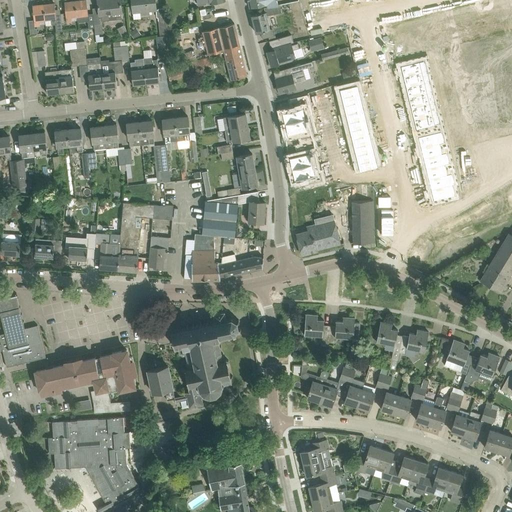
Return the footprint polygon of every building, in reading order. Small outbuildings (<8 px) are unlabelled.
[(93,13),(88,13),(86,0),(81,0),(76,1),(77,16),(77,22),(83,21),(88,21),(89,28),(95,27),(94,19),(93,13)] [(99,14),(122,12),(120,0),(97,0),(98,7),(99,14)] [(149,11),(156,10),(156,9),(155,0),(131,0),(133,13),(141,12),(141,15),(150,14),(149,11)] [(77,16),(76,1),(65,2),(67,22),(72,22),(71,17),(77,16)] [(55,3),(44,4),(45,19),(52,19),(52,24),(57,23),(55,3)] [(256,33),(261,32),(271,29),(268,16),(282,13),(280,4),(278,5),(278,3),(275,4),(268,7),(264,8),(265,11),(252,15),(256,33)] [(45,19),(44,4),(33,5),(35,26),(40,25),(39,20),(45,19)] [(94,19),(95,27),(95,34),(103,33),(101,18),(94,19)] [(166,20),(158,21),(160,36),(164,35),(164,36),(169,36),(167,20),(166,20)] [(171,20),(167,20),(169,36),(164,36),(165,54),(174,53),(171,20)] [(208,54),(224,50),(240,46),(234,23),(203,31),(208,54)] [(118,28),(122,37),(129,34),(124,25),(118,28)] [(135,39),(140,35),(135,29),(130,32),(135,39)] [(295,58),(293,51),(294,51),(293,51),(293,50),(299,48),(298,43),(292,45),(291,43),(294,42),(291,34),(279,38),(280,38),(281,45),(271,48),(272,48),(273,48),(274,50),(267,52),(271,66),(279,64),(279,62),(295,58)] [(165,54),(164,36),(164,35),(160,36),(156,36),(158,58),(166,57),(165,54)] [(314,39),(317,50),(324,48),(321,37),(314,39)] [(129,45),(129,40),(120,41),(123,61),(129,60),(128,45),(129,45)] [(123,61),(120,41),(113,42),(115,62),(123,61)] [(232,79),(247,75),(240,46),(224,50),(232,79)] [(323,59),(349,52),(347,46),(321,53),(323,59)] [(78,49),(80,65),(87,64),(85,48),(78,49)] [(71,66),(80,65),(78,49),(70,50),(71,66)] [(45,50),(38,51),(39,66),(46,65),(45,50)] [(191,61),(192,64),(171,71),(174,79),(211,68),(208,56),(191,61)] [(152,57),(144,58),(147,83),(160,81),(157,59),(152,59),(152,57)] [(147,83),(144,58),(135,59),(135,61),(131,62),(132,69),(131,69),(133,84),(147,83)] [(287,75),(275,78),(278,86),(276,87),(277,91),(279,91),(280,93),(296,88),(295,82),(306,79),(303,69),(314,65),(313,61),(285,69),(287,75)] [(403,76),(422,72),(420,61),(401,65),(403,76)] [(103,73),(102,73),(101,62),(87,63),(90,89),(104,87),(103,73)] [(104,87),(117,86),(117,85),(115,63),(110,64),(110,72),(103,73),(104,87)] [(58,70),(61,92),(74,91),(72,68),(58,70)] [(61,92),(58,70),(45,71),(48,94),(61,92)] [(351,70),(342,73),(345,80),(353,77),(351,70)] [(406,87),(425,82),(422,72),(403,76),(406,87)] [(425,82),(406,87),(409,97),(428,93),(425,82)] [(340,89),(342,97),(360,92),(358,84),(359,84),(358,83),(339,88),(339,89),(340,89)] [(360,92),(342,97),(344,105),(362,100),(360,92)] [(411,108),(430,103),(428,93),(409,97),(411,108)] [(308,106),(306,99),(293,102),(294,103),(295,103),(296,108),(295,108),(282,112),(285,123),(306,118),(303,107),(308,106)] [(362,100),(344,105),(346,113),(345,113),(365,108),(364,108),(362,100)] [(414,118),(433,114),(430,103),(411,108),(414,118)] [(365,108),(345,113),(346,113),(348,121),(366,117),(364,109),(365,109),(365,108)] [(230,122),(231,128),(248,125),(246,113),(223,117),(224,123),(230,122)] [(414,118),(416,129),(435,125),(433,114),(414,118)] [(176,117),(178,140),(190,139),(189,132),(190,132),(188,116),(176,117)] [(201,116),(194,116),(196,134),(202,134),(201,116)] [(176,117),(163,119),(164,134),(165,134),(166,142),(178,140),(176,117)] [(348,121),(350,129),(368,125),(366,117),(348,121)] [(308,129),(306,118),(285,123),(288,135),(301,132),(302,132),(303,137),(302,137),(302,138),(315,135),(313,128),(308,129)] [(140,121),(142,144),(154,143),(154,136),(154,135),(152,120),(140,121)] [(140,121),(127,123),(129,139),(130,145),(142,144),(140,121)] [(117,124),(104,125),(107,148),(114,147),(119,147),(118,140),(117,124)] [(107,148),(104,125),(91,127),(93,142),(94,142),(95,149),(100,149),(107,148)] [(231,128),(225,129),(227,142),(250,138),(248,125),(231,128)] [(370,133),(368,125),(350,129),(352,138),(370,133)] [(81,128),(68,129),(71,152),(83,151),(82,143),(83,143),(81,128)] [(62,146),(69,145),(70,152),(71,152),(68,129),(55,130),(57,146),(58,146),(59,153),(63,153),(62,146)] [(45,132),(32,133),(34,149),(41,148),(42,155),(47,154),(46,148),(47,148),(45,132)] [(418,136),(421,147),(440,143),(437,132),(418,136)] [(28,157),(35,156),(34,149),(32,133),(20,134),(21,150),(22,150),(23,157),(28,157)] [(353,145),(353,146),(372,141),(370,133),(352,138),(354,145),(353,145)] [(9,136),(0,136),(0,152),(6,152),(7,159),(11,158),(10,151),(11,151),(9,136)] [(198,159),(196,141),(189,141),(191,160),(198,159)] [(356,154),(374,149),(372,141),(373,141),(372,141),(353,146),(354,146),(356,154)] [(423,158),(442,153),(440,143),(421,147),(423,158)] [(169,170),(167,150),(167,144),(160,145),(163,171),(164,171),(169,170)] [(218,153),(233,150),(232,144),(217,146),(218,153)] [(292,168),(313,163),(310,153),(315,151),(313,144),(300,147),(301,148),(303,153),(302,153),(302,154),(289,157),(292,168)] [(160,145),(153,145),(157,177),(146,179),(146,184),(165,182),(164,171),(163,171),(160,145)] [(120,170),(127,170),(124,148),(118,149),(119,165),(120,164),(120,170)] [(131,148),(124,148),(127,170),(128,186),(133,185),(131,163),(133,163),(131,148)] [(200,149),(201,156),(209,155),(208,148),(200,149)] [(376,158),(374,149),(356,154),(358,162),(376,158)] [(233,150),(218,153),(218,154),(221,153),(222,160),(234,158),(233,150)] [(82,153),(83,168),(90,167),(89,152),(82,153)] [(95,152),(89,152),(90,167),(97,167),(96,152),(95,152)] [(255,169),(252,153),(237,156),(239,172),(255,169)] [(423,158),(426,168),(445,164),(442,153),(423,158)] [(62,171),(60,156),(53,157),(54,171),(62,171)] [(378,166),(376,158),(358,162),(360,170),(359,170),(359,171),(379,166),(378,165),(378,166)] [(26,190),(25,186),(27,186),(24,159),(23,159),(17,160),(21,191),(26,190)] [(21,191),(17,160),(10,161),(13,188),(16,187),(17,191),(21,191)] [(313,163),(292,168),(295,180),(308,177),(309,177),(310,182),(309,182),(309,183),(322,180),(320,173),(315,174),(313,163)] [(428,179),(447,174),(445,164),(426,168),(428,179)] [(258,185),(255,169),(239,172),(242,188),(258,185)] [(447,174),(428,179),(431,189),(450,185),(447,174)] [(450,185),(431,189),(434,200),(453,196),(450,185)] [(217,191),(218,198),(241,194),(240,187),(230,189),(217,191)] [(201,233),(201,235),(208,235),(235,238),(238,203),(250,202),(248,221),(254,222),(264,222),(265,201),(260,201),(258,191),(241,194),(218,198),(206,200),(201,233)] [(374,200),(373,200),(353,201),(354,243),(375,242),(374,200)] [(139,256),(141,227),(136,227),(137,216),(153,218),(155,204),(124,202),(121,243),(120,254),(139,256)] [(174,205),(167,204),(165,219),(172,219),(174,205)] [(318,249),(341,244),(334,214),(315,219),(316,224),(307,226),(308,231),(297,234),(302,254),(318,250),(318,249)] [(39,229),(40,218),(31,217),(30,228),(32,228),(37,229),(39,229)] [(100,268),(118,270),(120,254),(121,243),(111,242),(112,234),(97,232),(96,243),(102,244),(101,255),(100,268)] [(3,233),(2,243),(1,253),(20,254),(21,241),(15,241),(16,233),(3,233)] [(221,278),(217,262),(214,262),(214,250),(215,250),(215,245),(209,245),(208,235),(201,235),(201,233),(195,233),(195,239),(194,250),(192,250),(193,262),(192,262),(192,279),(221,278)] [(511,234),(510,233),(481,280),(499,291),(503,284),(505,285),(511,273),(511,234)] [(152,235),(149,266),(154,266),(154,265),(164,265),(165,248),(169,248),(169,237),(152,235)] [(36,242),(36,245),(35,255),(53,257),(54,247),(54,244),(36,242)] [(69,245),(69,248),(68,258),(87,259),(88,249),(88,246),(69,245)] [(222,262),(217,262),(221,278),(263,268),(264,257),(255,256),(237,260),(235,253),(222,256),(222,262)] [(137,271),(139,256),(120,254),(118,270),(137,271)] [(25,328),(24,326),(17,295),(18,295),(18,294),(0,298),(0,319),(2,319),(5,333),(0,334),(0,338),(7,366),(46,357),(38,325),(25,328)] [(175,397),(175,398),(177,409),(203,403),(201,397),(204,396),(204,395),(205,394),(209,396),(209,398),(210,398),(216,397),(217,396),(222,392),(222,391),(224,385),(224,384),(232,383),(228,364),(229,362),(229,360),(227,359),(225,359),(220,340),(230,338),(236,336),(237,335),(241,330),(241,328),(240,321),(239,320),(233,316),(231,316),(226,316),(225,313),(226,311),(225,310),(224,312),(214,314),(215,319),(187,325),(187,328),(171,331),(173,341),(174,345),(172,346),(172,347),(175,347),(175,349),(177,349),(176,346),(183,345),(183,346),(182,347),(180,350),(180,353),(183,355),(187,354),(188,361),(186,361),(187,368),(183,369),(184,371),(185,370),(188,385),(187,385),(187,386),(188,386),(189,391),(184,392),(185,395),(175,397)] [(304,334),(314,335),(323,335),(323,341),(329,342),(330,325),(324,325),(324,320),(317,319),(318,315),(306,314),(304,334)] [(330,325),(329,342),(335,342),(335,336),(353,338),(352,341),(358,342),(360,322),(355,322),(355,317),(343,317),(343,321),(336,321),(336,326),(330,325)] [(377,342),(394,345),(391,358),(398,360),(399,352),(403,335),(397,334),(398,330),(391,328),(392,324),(381,321),(379,331),(377,342)] [(403,335),(399,352),(405,354),(407,348),(425,351),(427,341),(429,332),(417,329),(416,334),(410,332),(409,336),(403,335)] [(439,346),(446,348),(448,341),(442,339),(439,346)] [(461,372),(466,374),(467,374),(474,356),(468,354),(470,350),(463,347),(465,343),(454,339),(444,366),(452,369),(455,361),(464,364),(461,372)] [(112,353),(113,354),(101,356),(102,360),(97,361),(96,357),(95,357),(95,358),(53,367),(53,370),(48,371),(48,368),(36,371),(40,388),(42,394),(63,389),(62,386),(95,379),(97,389),(91,390),(94,403),(95,412),(131,410),(130,401),(111,402),(108,390),(120,387),(120,389),(135,385),(127,349),(112,353)] [(479,378),(479,377),(482,371),(493,375),(500,356),(489,352),(487,356),(481,354),(479,358),(474,356),(467,374),(466,374),(461,388),(466,391),(469,383),(479,378)] [(396,370),(398,360),(391,358),(389,368),(396,370)] [(511,361),(506,359),(501,372),(505,374),(511,361)] [(308,397),(320,401),(327,378),(329,372),(324,370),(321,372),(320,376),(307,372),(309,365),(307,365),(302,365),(302,371),(301,377),(313,381),(308,397)] [(167,400),(175,398),(175,397),(170,375),(168,366),(148,370),(150,380),(153,391),(165,389),(167,400)] [(345,402),(357,406),(364,384),(365,382),(353,378),(356,370),(350,368),(349,371),(346,382),(351,384),(348,392),(345,402)] [(382,388),(387,375),(386,375),(388,369),(382,368),(376,386),(382,388)] [(346,382),(349,371),(343,369),(339,380),(346,382)] [(387,375),(382,388),(387,390),(392,376),(387,375)] [(340,382),(327,378),(320,401),(332,405),(340,382)] [(417,399),(424,380),(423,379),(421,385),(415,383),(411,398),(417,399)] [(511,381),(507,379),(501,389),(511,395),(511,381)] [(424,380),(417,399),(423,401),(429,381),(424,380)] [(375,393),(374,393),(376,387),(364,384),(357,406),(369,410),(375,393)] [(451,390),(445,409),(452,411),(459,389),(453,387),(452,391),(451,390)] [(452,411),(458,412),(464,391),(459,389),(452,411)] [(381,408),(394,412),(400,395),(387,391),(381,408)] [(411,399),(400,395),(394,412),(406,416),(411,399)] [(441,427),(446,410),(441,408),(444,398),(438,396),(437,396),(434,406),(429,423),(441,427)] [(80,400),(82,409),(92,407),(91,398),(80,400)] [(416,419),(429,423),(434,406),(422,402),(416,419)] [(487,422),(493,404),(486,402),(481,420),(487,422)] [(493,404),(487,422),(493,424),(498,406),(493,404)] [(471,411),(470,413),(469,418),(457,414),(451,431),(464,435),(472,411),(471,411)] [(481,421),(478,420),(480,414),(472,411),(464,435),(476,439),(481,421)] [(78,420),(69,421),(68,420),(52,421),(53,427),(54,437),(48,437),(50,453),(55,453),(56,468),(72,467),(71,463),(88,462),(91,468),(88,469),(107,504),(98,508),(100,511),(134,511),(136,511),(134,507),(147,499),(127,463),(126,447),(131,446),(130,430),(125,431),(124,415),(108,416),(108,418),(99,418),(77,419),(78,420)] [(497,451),(503,433),(490,429),(485,447),(497,451)] [(511,446),(511,436),(503,433),(497,451),(509,455),(511,446)] [(331,457),(329,448),(327,439),(313,443),(314,448),(301,451),(301,452),(304,463),(324,458),(331,457)] [(360,458),(357,468),(357,469),(366,472),(368,465),(376,467),(382,449),(371,445),(370,445),(365,460),(360,458)] [(382,478),(391,480),(394,469),(389,468),(394,452),(393,452),(382,449),(376,467),(385,470),(382,478)] [(410,478),(409,481),(416,460),(405,456),(400,471),(394,469),(391,480),(400,483),(403,476),(410,478)] [(324,477),(335,474),(331,457),(324,458),(304,463),(307,475),(306,475),(307,475),(322,472),(324,477)] [(425,491),(429,480),(423,479),(428,463),(427,463),(416,460),(409,481),(409,484),(417,486),(415,492),(424,494),(425,491)] [(211,489),(217,488),(232,485),(245,482),(241,462),(207,469),(211,489)] [(436,487),(444,490),(451,471),(439,467),(434,482),(429,480),(425,491),(434,494),(436,487)] [(462,474),(451,471),(444,490),(453,492),(450,500),(459,502),(463,491),(458,490),(462,474)] [(335,474),(324,477),(325,482),(309,486),(309,487),(312,498),(332,494),(330,485),(337,483),(335,474)] [(228,511),(249,511),(245,482),(232,485),(217,488),(221,510),(228,509),(228,511)] [(332,511),(343,509),(341,500),(340,500),(338,492),(332,494),(312,498),(315,510),(331,507),(332,511)] [(370,504),(369,505),(374,511),(375,511),(376,511),(381,501),(370,504)]
